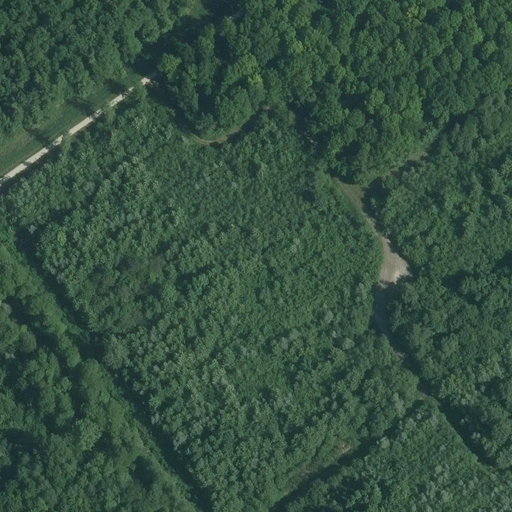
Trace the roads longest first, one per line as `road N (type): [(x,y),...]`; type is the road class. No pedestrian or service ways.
road 1 (track): [(511,468),(489,465),(385,329),(395,263),(295,115),(270,107),(204,144),(189,136),(147,77)]
road 2 (track): [(255,0),(0,182)]
